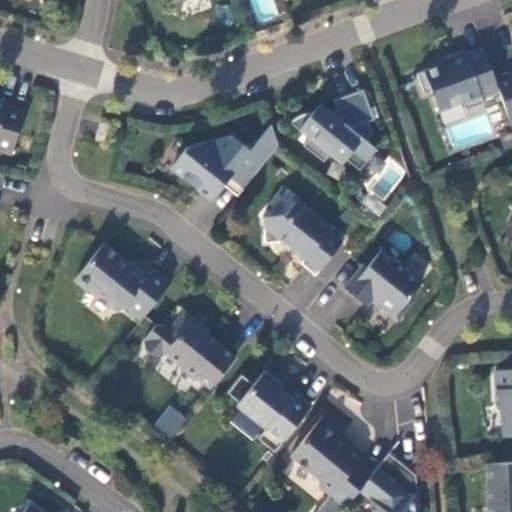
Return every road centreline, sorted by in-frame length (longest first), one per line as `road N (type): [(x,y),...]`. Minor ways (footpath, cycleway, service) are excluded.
road 1 (residential): [(76,74),(58,157),(65,181),(85,195),(154,212),(364,379),(392,385),(407,378),(461,320),(511,305)]
road 2 (residential): [(409,18),(193,100),(154,99),(76,74)]
road 3 (residential): [(0,439),(116,511)]
